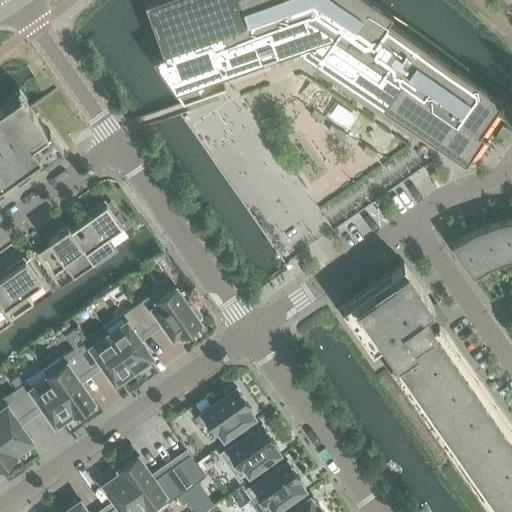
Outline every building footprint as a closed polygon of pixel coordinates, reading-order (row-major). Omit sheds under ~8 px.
[(479,131),(502,100),(388,19),(392,13),(373,0),(147,0),(145,1),(163,52),(152,57),(183,101),(225,87),(221,74),(296,48),(465,162),(483,134),(479,131)] [(0,183),(56,144),(20,93),(0,107),(0,183)] [(502,124),(495,136),(504,142),(511,130),(502,124)] [(90,214),(71,227),(70,228),(92,260),(114,244),(107,234),(122,224),(104,199),(88,211),(90,214)] [(511,215),(494,220),(472,229),(451,241),(473,272),(489,263),(505,256),(511,254),(511,215)] [(73,273),(92,260),(70,228),(71,227),(68,223),(48,237),(51,241),(38,250),(53,272),(66,263),(73,273)] [(163,250),(154,257),(162,269),(171,263),(163,250)] [(9,271),(0,276),(0,300),(11,316),(33,301),(26,291),(40,281),(23,256),(7,268),(9,271)] [(403,261),(342,304),(372,347),(382,340),(396,360),(390,364),(493,511),(511,511),(511,426),(439,322),(442,320),(432,305),(434,304),(403,261)] [(154,290),(134,304),(149,326),(161,318),(173,336),(179,331),(181,333),(200,320),(197,316),(200,314),(193,303),(190,305),(176,286),(159,298),(154,290)] [(0,324),(11,316),(0,300),(0,324)] [(137,334),(149,326),(134,304),(122,312),(121,310),(104,323),(105,324),(103,325),(109,333),(135,370),(149,360),(147,357),(151,354),(137,334)] [(121,380),(135,370),(109,333),(92,345),(86,337),(74,346),(89,368),(101,360),(114,380),(118,377),(121,380)] [(77,376),(89,368),(74,346),(43,368),(44,369),(45,369),(75,412),(94,399),(77,376)] [(74,413),(75,412),(45,369),(44,369),(27,381),(26,379),(14,388),(29,410),(41,402),(54,422),(58,419),(60,422),(74,412),(74,413)] [(219,393),(221,396),(202,409),(202,410),(194,415),(201,425),(209,420),(215,428),(217,427),(223,436),(253,415),(247,406),(249,405),(236,385),(232,388),(230,385),(219,393)] [(17,418),(29,410),(14,388),(0,397),(0,432),(15,454),(16,453),(29,444),(27,441),(31,438),(17,418)] [(205,396),(195,403),(200,410),(210,403),(205,396)] [(227,445),(227,446),(220,451),(239,479),(279,451),(273,442),(274,441),(261,422),(227,445)] [(0,464),(15,454),(0,432),(0,464)] [(190,452),(178,461),(193,483),(197,480),(205,474),(190,452)] [(138,454),(120,467),(151,511),(181,491),(166,469),(154,477),(138,454)] [(245,487),(251,497),(249,498),(258,511),(268,511),(304,487),(298,478),(300,477),(286,458),(252,481),(253,482),(245,487)] [(178,461),(166,469),(181,491),(193,483),(178,461)] [(118,503),(106,511),(150,511),(151,511),(120,467),(119,468),(105,477),(108,480),(104,483),(118,503)] [(193,483),(181,491),(195,511),(199,511),(213,502),(197,480),(193,483)] [(324,511),(318,503),(316,504),(310,495),(285,511),(324,511)] [(74,499),(60,509),(61,511),(106,511),(104,511),(89,511),(80,499),(76,502),(74,499)]
